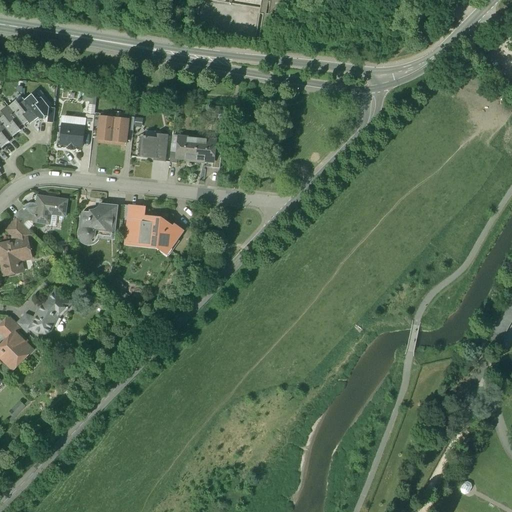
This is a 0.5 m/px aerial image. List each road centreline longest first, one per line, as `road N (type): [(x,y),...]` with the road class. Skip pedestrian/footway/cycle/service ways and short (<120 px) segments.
road 1 (residential): [(0,506),(287,212)]
road 2 (secondary): [(0,22),(314,73)]
road 3 (residential): [(0,207),(25,183),(50,179),(263,201),(287,212)]
road 4 (track): [(511,190),(415,324)]
road 5 (residential): [(287,212),(366,130),(372,80)]
road 6 (secondary): [(493,0),(438,55),(409,73),(372,80)]
